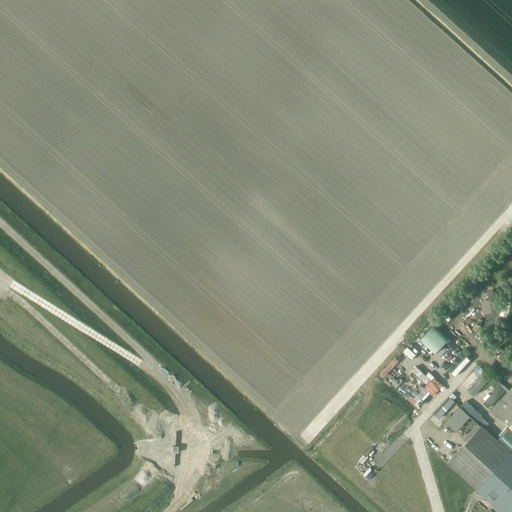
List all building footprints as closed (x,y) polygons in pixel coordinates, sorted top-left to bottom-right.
[(435,352),(449,337),(434,323),(420,339),(435,352)] [(416,354),(408,348),(404,352),(421,366),(433,353),(423,345),(416,354)] [(462,383),(469,390),(486,371),(479,364),(462,383)] [(408,398),(416,406),(440,381),(431,373),(408,398)] [(511,386),(491,410),(511,429),(511,386)] [(435,413),(439,417),(454,401),(450,397),(435,413)] [(461,408),(447,424),(467,442),(482,426),(461,408)] [(501,511),(511,511),(511,454),(482,426),(467,442),(448,462),(501,511)]
